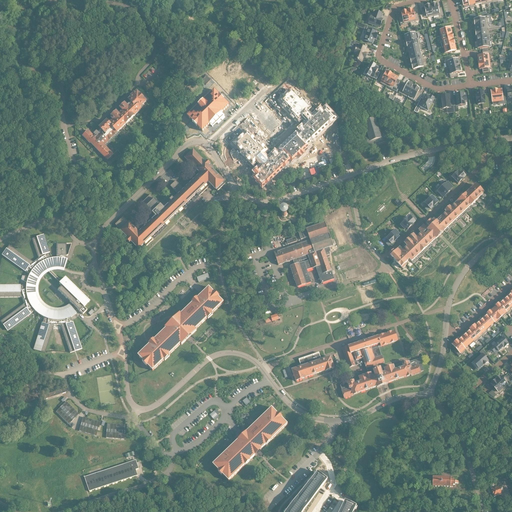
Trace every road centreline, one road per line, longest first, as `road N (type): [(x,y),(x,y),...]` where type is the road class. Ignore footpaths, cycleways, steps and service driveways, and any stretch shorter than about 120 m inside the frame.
road 1 (residential): [(363,414),(309,416),(256,363),(227,352),(201,363),(154,406),(136,408),(92,244),(193,141),(204,143),(236,189),(254,199),(286,198),(350,174)]
road 2 (residential): [(63,125),(104,115),(154,56),(133,10),(95,0)]
road 3 (residential): [(470,85),(437,89),(379,59),(392,8),(421,0)]
road 4 (residential): [(350,174),(443,146),(511,137)]
road 5 (residential): [(48,1),(15,52),(21,65),(58,84),(63,125)]
road 6 (residential): [(482,511),(462,444),(427,390)]
road 7 (residential): [(511,230),(466,268),(445,330)]
